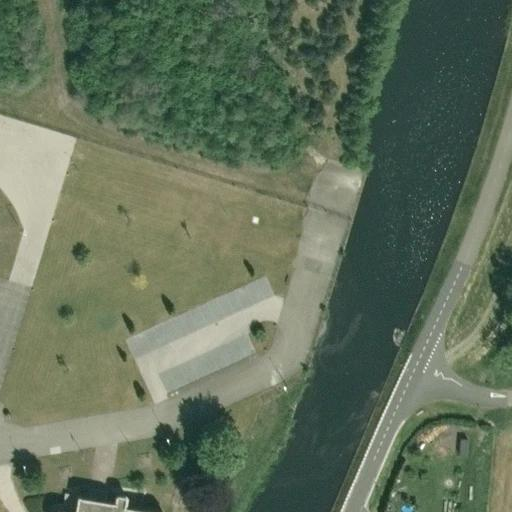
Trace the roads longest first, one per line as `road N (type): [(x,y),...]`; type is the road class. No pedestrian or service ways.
road 1 (unclassified): [(414,380),(511,116)]
road 2 (track): [(511,260),(483,325),(414,380)]
road 3 (unclassified): [(348,511),(414,380)]
